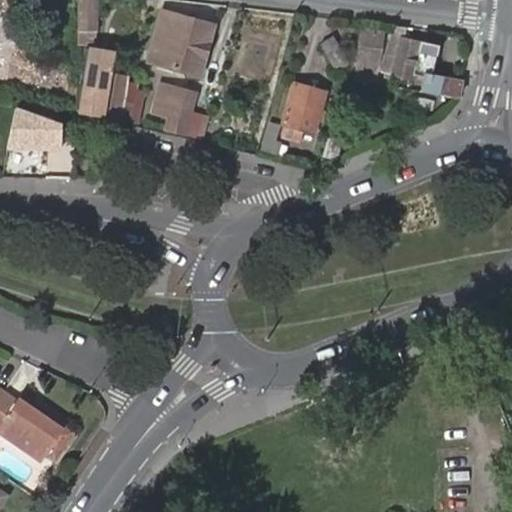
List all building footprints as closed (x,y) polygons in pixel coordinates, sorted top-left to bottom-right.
[(97,0),(77,0),(76,29),(97,30),(97,0)] [(163,12),(149,61),(198,75),(213,26),(163,12)] [(407,26),(396,25),(384,52),(396,56),(390,74),(409,78),(410,71),(424,74),(420,91),(455,97),(459,81),(433,76),(439,45),(404,37),(407,26)] [(364,30),(354,67),(371,71),(381,33),(364,30)] [(0,74),(6,76),(16,35),(0,31),(0,74)] [(316,43),(326,65),(337,60),(327,37),(316,43)] [(81,87),(75,86),(74,108),(86,110),(88,103),(94,104),(92,108),(103,111),(102,114),(115,117),(124,74),(106,71),(110,50),(89,47),(81,87)] [(31,75),(30,89),(65,89),(65,75),(31,75)] [(292,82),(281,122),(312,130),(323,90),(292,82)] [(195,136),(201,115),(188,111),(193,94),(160,85),(153,111),(185,122),(182,133),(195,136)] [(122,102),(118,121),(134,124),(137,105),(122,102)] [(59,111),(51,138),(66,142),(74,115),(59,111)] [(219,120),(201,115),(195,136),(213,141),(219,120)] [(269,124),(261,150),(270,152),(278,127),(269,124)] [(17,398),(20,393),(8,385),(5,389),(17,398)] [(0,430),(42,459),(66,423),(20,393),(17,398),(5,389),(0,396),(0,430)]
